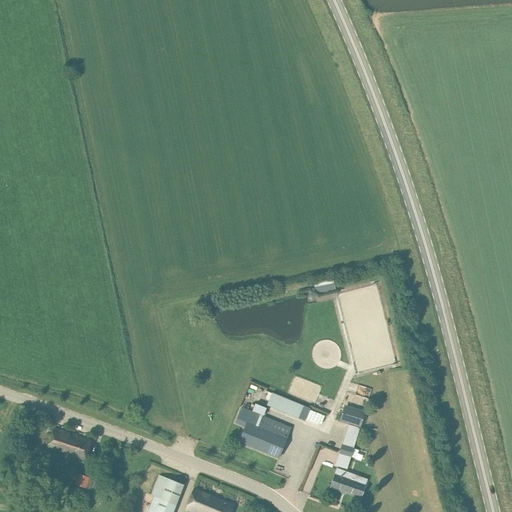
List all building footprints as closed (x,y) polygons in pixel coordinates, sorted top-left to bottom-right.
[(333,278),(313,281),(314,287),(334,284),(333,278)] [(370,394),(371,388),(359,385),(357,392),(370,394)] [(269,394),(265,407),(321,427),(326,413),(269,394)] [(242,408),(239,413),(235,422),(245,426),(239,442),(278,458),(291,427),(264,417),(263,416),(266,408),(256,404),(253,412),(242,408)] [(339,422),(360,428),(365,411),(344,405),(339,422)] [(54,428),(46,451),(83,464),(91,441),(54,428)] [(356,437),(345,434),(342,443),(335,464),(347,469),(356,437)] [(367,480),(336,469),(333,478),(330,487),(360,499),(364,489),(365,485),(367,480)] [(95,491),(99,480),(90,477),(78,473),(75,483),(86,488),(95,491)] [(172,511),(183,485),(159,475),(151,495),(153,496),(147,511),(172,511)] [(185,510),(190,511),(230,511),(233,505),(194,489),(185,510)]
